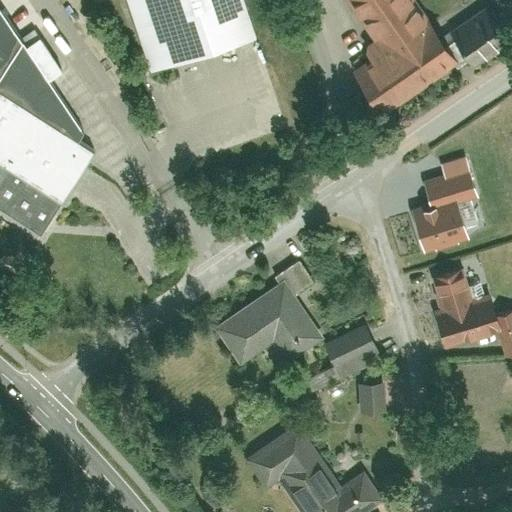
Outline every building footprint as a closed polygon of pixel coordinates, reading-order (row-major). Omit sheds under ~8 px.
[(129,0),(151,66),(257,31),(246,0),(129,0)] [(379,108),(458,59),(420,0),(349,0),(372,35),(361,42),(370,57),(353,68),(379,108)] [(452,25),(474,61),(511,37),(511,34),(491,1),(452,25)] [(0,203),(44,230),(95,149),(78,138),(83,129),(0,2),(0,203)] [(446,172),(470,165),(467,152),(442,159),(446,172)] [(424,178),(430,200),(458,192),(476,187),(470,165),(446,172),(424,178)] [(413,205),(425,248),(470,235),(458,192),(430,200),(413,205)] [(287,275),(297,291),(316,278),(301,255),(282,267),(287,275)] [(432,305),(444,344),(501,328),(496,311),(489,289),(472,294),(464,264),(432,273),(440,303),(432,305)] [(286,357),(324,333),(297,291),(287,275),(215,321),(240,359),(274,338),(286,357)] [(511,306),(496,311),(501,328),(508,352),(511,350),(511,306)] [(326,339),(342,375),(384,357),(369,321),(326,339)] [(363,411),(387,409),(384,378),(360,380),(363,411)] [(306,511),(359,511),(384,495),(364,466),(341,481),(298,418),(246,453),(267,484),(282,475),(306,511)]
